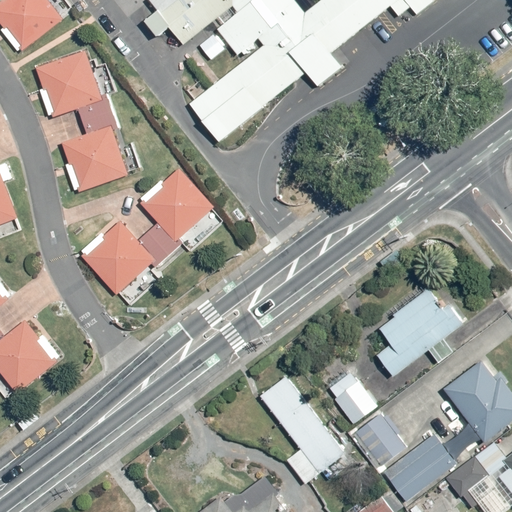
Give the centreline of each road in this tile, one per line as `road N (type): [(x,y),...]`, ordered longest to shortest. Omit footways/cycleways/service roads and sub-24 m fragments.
road 1 (secondary): [(147,383),(452,155)]
road 2 (residential): [(147,383),(67,275),(26,127),(0,72)]
road 3 (secondary): [(0,496),(147,383)]
